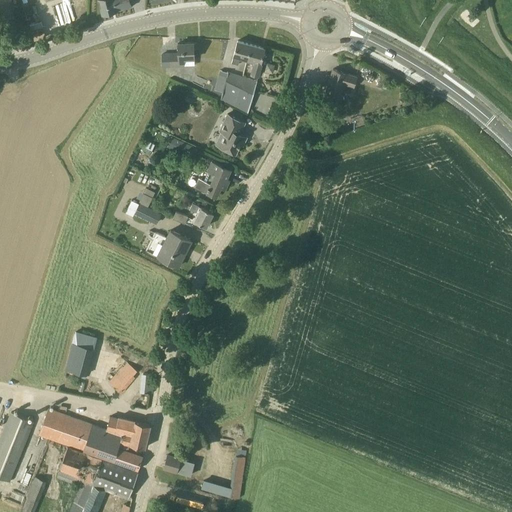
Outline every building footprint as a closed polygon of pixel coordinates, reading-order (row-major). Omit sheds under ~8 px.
[(98,0),(103,14),(118,10),(118,9),(132,6),(130,0),(98,0)] [(247,60),(251,44),(238,40),(231,62),(237,64),(239,58),(247,60)] [(195,65),(194,49),(197,48),(197,42),(178,43),(178,53),(169,53),(169,66),(195,65)] [(261,63),(265,48),(251,44),(247,60),(253,62),(250,74),(258,76),(262,63),(261,63)] [(265,62),(263,70),(276,73),(278,65),(265,62)] [(353,87),(356,76),(333,69),(325,93),(340,97),(344,84),(353,87)] [(240,86),(243,77),(228,72),(227,75),(219,73),(214,89),(223,91),(220,99),(234,106),(237,96),(240,86)] [(257,81),(248,78),(243,77),(240,86),(237,96),(234,106),(248,113),(257,81)] [(188,97),(194,99),(197,93),(191,91),(189,96),(188,97)] [(267,115),(273,96),(258,92),(252,110),(267,115)] [(243,121),(234,117),(226,113),(218,129),(221,131),(215,143),(235,154),(240,144),(243,145),(247,137),(238,133),(243,121)] [(192,158),(197,148),(172,136),(167,146),(192,158)] [(145,140),(140,150),(151,154),(155,144),(145,140)] [(230,169),(212,162),(212,161),(204,179),(197,176),(192,186),(217,196),(221,187),(225,189),(229,179),(226,178),(230,169)] [(129,210),(157,223),(162,213),(140,202),(140,203),(134,200),(129,210)] [(213,213),(204,208),(192,202),(189,208),(197,212),(193,220),(206,227),(213,213)] [(185,222),(188,216),(177,211),(174,217),(185,222)] [(191,240),(182,236),(169,229),(166,237),(156,232),(147,249),(157,255),(157,256),(178,266),(191,240)] [(84,375),(94,336),(73,330),(62,369),(84,375)] [(121,393),(127,385),(135,376),(133,374),(136,370),(127,362),(123,366),(122,365),(108,382),(121,393)] [(139,379),(139,392),(153,392),(153,379),(139,379)] [(119,416),(118,418),(110,416),(107,429),(48,408),(40,433),(83,448),(83,450),(138,469),(143,456),(118,447),(120,441),(145,447),(151,424),(119,416)] [(35,421),(34,421),(11,412),(0,439),(0,476),(11,481),(35,421)] [(97,511),(105,489),(129,497),(138,472),(66,447),(56,478),(80,487),(69,511),(97,511)] [(238,496),(248,450),(237,447),(230,482),(204,476),(201,489),(238,496)] [(167,455),(164,467),(177,471),(180,459),(167,455)] [(176,490),(173,504),(215,511),(218,497),(176,490)]
